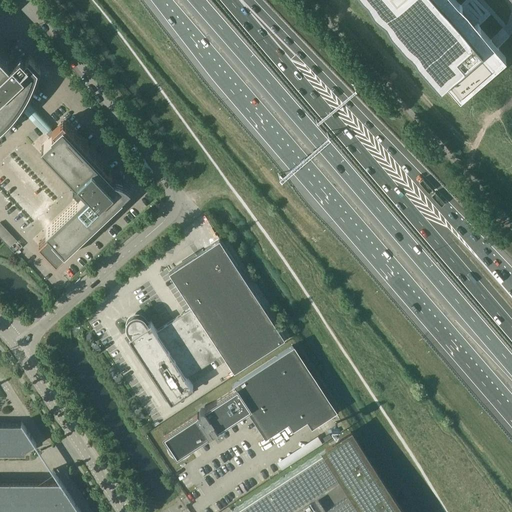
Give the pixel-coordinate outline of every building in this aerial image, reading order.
[(456,0),(365,0),(440,85),(446,79),(460,96),(505,56),(498,47),(491,39),(491,38),(490,39),(480,27),(478,24),(475,26),(459,8),(462,6),(459,3),(456,0)] [(25,101),(34,84),(41,66),(30,54),(26,58),(21,53),(10,63),(0,53),(0,129),(10,121),(16,114),(22,107),(50,137),(41,145),(47,151),(46,151),(81,196),(46,230),(47,230),(49,232),(38,241),(56,260),(122,198),(120,195),(131,186),(128,183),(125,181),(122,179),(118,178),(115,177),(112,177),(109,174),(112,171),(63,120),(52,130),(25,101)] [(0,222),(0,237),(4,241),(4,242),(9,247),(17,240),(12,234),(0,222)] [(129,327),(129,328),(132,333),(129,335),(171,400),(185,391),(188,396),(195,392),(192,387),(193,386),(187,376),(222,353),(234,371),(285,338),(220,238),(169,271),(192,307),(157,330),(151,321),(147,324),(144,318),(143,318),(142,317),(141,316),(140,316),(139,315),(138,315),(137,315),(136,315),(135,315),(134,315),(133,316),(132,316),(131,317),(130,318),(129,319),(129,320),(128,321),(128,322),(128,323),(128,324),(128,325),(128,326),(129,327)] [(197,413),(164,435),(170,444),(169,445),(169,446),(170,448),(170,449),(170,450),(171,451),(172,452),(173,453),(174,454),(175,455),(176,455),(177,456),(178,456),(180,456),(181,456),(182,455),(183,455),(184,455),(186,454),(187,453),(187,452),(188,451),(189,450),(189,449),(190,448),(190,446),(210,433),(212,437),(220,432),(217,428),(249,408),(268,435),(291,420),(295,427),(310,418),(310,419),(314,425),(335,411),(292,345),(234,383),(236,387),(205,408),(204,407),(203,407),(202,407),(201,407),(200,407),(200,408),(199,409),(199,410),(199,411),(200,412),(197,413)] [(0,511),(80,511),(61,481),(0,481),(0,453),(26,453),(26,448),(35,442),(23,424),(0,423),(0,511)] [(395,499),(392,494),(351,432),(325,449),(326,449),(232,510),(229,511),(403,511),(402,510),(399,505),(395,499)]
